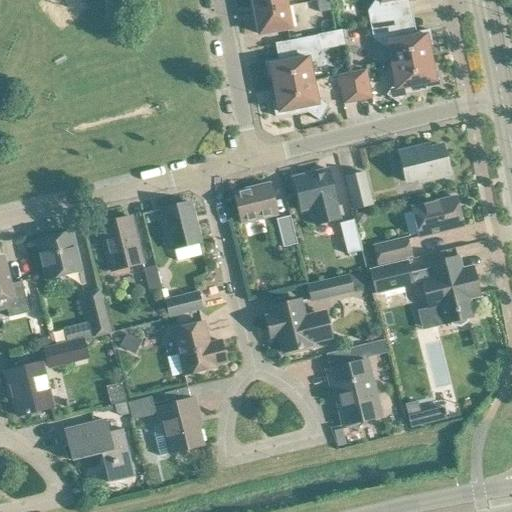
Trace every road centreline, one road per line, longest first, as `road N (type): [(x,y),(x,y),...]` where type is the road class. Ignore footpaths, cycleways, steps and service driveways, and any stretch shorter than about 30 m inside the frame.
road 1 (residential): [(495,98),(250,159)]
road 2 (residential): [(257,374),(297,395),(315,433),(226,454),(225,413)]
road 3 (residential): [(208,169),(0,221)]
road 4 (residential): [(257,374),(208,169)]
road 5 (residential): [(218,0),(250,159)]
road 6 (residential): [(0,440),(49,467),(59,495),(2,511)]
